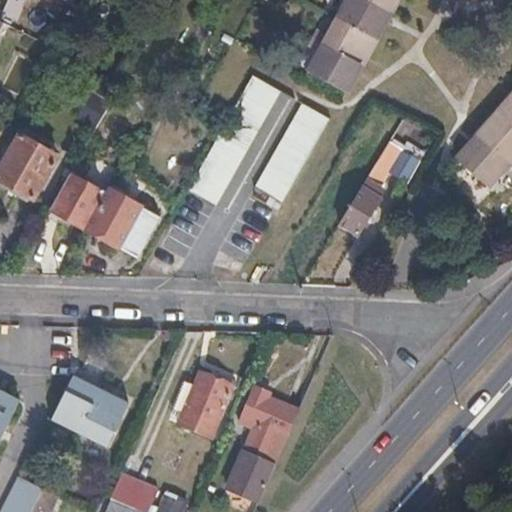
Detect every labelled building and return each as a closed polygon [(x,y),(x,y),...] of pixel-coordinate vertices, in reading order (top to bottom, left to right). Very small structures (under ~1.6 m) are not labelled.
[(346,0),(327,35),(318,30),(308,47),(318,53),(307,72),(345,93),(385,22),(397,0),(346,0)] [(252,77),(186,191),(215,208),(281,93),(252,77)] [(511,95),(456,159),(489,188),(503,172),(511,179),(511,178),(511,95)] [(303,105),(254,189),(281,204),(329,120),(303,105)] [(381,124),(369,117),(363,125),(376,133),(381,124)] [(0,182),(32,201),(58,157),(18,134),(0,164),(0,182)] [(389,173),(408,185),(421,161),(390,142),(339,225),(356,236),(380,199),(370,193),(377,183),(381,186),(389,173)] [(48,210),(84,230),(103,193),(68,175),(48,210)] [(345,185),(332,176),(313,207),(334,220),(359,179),(352,175),(345,185)] [(86,230),(136,258),(158,217),(108,190),(86,230)] [(311,239),(324,217),(314,212),(300,233),(311,239)] [(179,425),(212,439),(233,388),(200,374),(179,425)] [(50,420),(107,447),(127,404),(71,377),(50,420)] [(257,504),(299,411),(270,398),(271,395),(267,393),(268,391),(261,388),(261,391),(256,389),(243,419),(260,427),(248,456),(242,454),(226,490),(257,504)] [(0,434),(17,402),(0,393),(0,434)] [(18,476),(0,511),(51,511),(59,497),(18,476)] [(122,477),(111,502),(123,507),(134,482),(122,477)] [(134,482),(123,507),(132,511),(143,486),(134,482)] [(148,511),(150,511),(183,511),(188,501),(159,488),(148,511)] [(134,511),(123,507),(111,502),(106,511),(134,511)]
